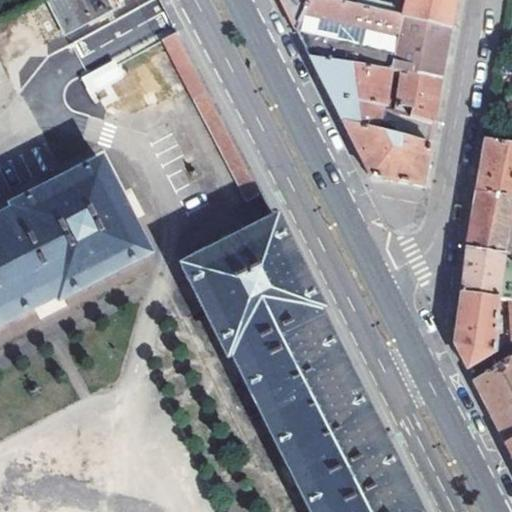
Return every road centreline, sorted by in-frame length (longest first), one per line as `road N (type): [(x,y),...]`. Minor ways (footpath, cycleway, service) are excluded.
road 1 (secondary): [(195,0),(454,511)]
road 2 (residential): [(476,0),(435,236),(425,252),(376,277)]
road 3 (secondary): [(376,277),(235,0)]
road 4 (secondary): [(494,511),(376,277)]
